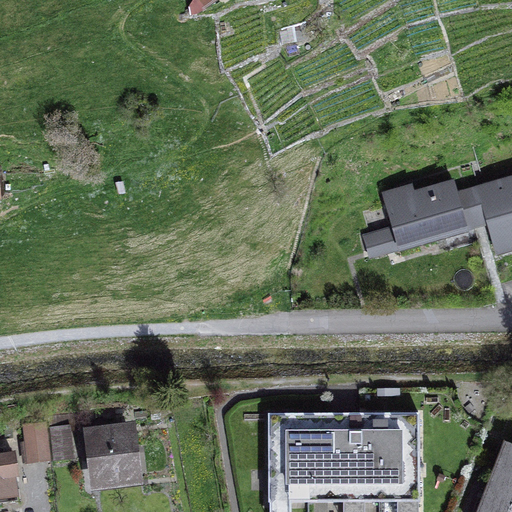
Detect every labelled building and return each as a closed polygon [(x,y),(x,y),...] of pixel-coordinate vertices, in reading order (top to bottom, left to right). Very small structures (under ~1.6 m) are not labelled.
[(195,0),(190,8),(192,15),(198,14),(216,0),(195,0)] [(283,31),(285,43),(308,40),(305,25),(294,27),(283,31)] [(489,224),(498,255),(511,250),(511,179),(478,189),(489,224)] [(398,243),(400,250),(467,230),(457,196),(453,183),(413,195),(411,187),(398,191),(400,197),(385,202),(391,223),(398,243)] [(478,189),(457,196),(467,230),(489,224),(478,189)] [(385,202),(400,197),(398,191),(383,196),(385,202)] [(368,252),(398,243),(391,223),(368,230),(372,243),(366,245),(368,252)] [(362,232),(366,245),(372,243),(368,230),(362,232)] [(420,503),(419,415),(360,415),(360,433),(329,434),(329,416),(269,416),(269,503),(271,503),(291,503),(344,503),(364,503),(381,503),(418,503),(420,503)] [(329,434),(360,433),(360,415),(349,415),(329,416),(329,434)] [(25,428),(29,462),(49,460),(45,426),(25,428)] [(52,429),(56,461),(71,460),(68,427),(52,429)] [(97,464),(99,482),(133,478),(127,434),(94,438),(95,451),(97,464)] [(511,511),(511,447),(507,445),(481,511),(511,511)] [(88,465),(97,464),(95,451),(86,452),(88,465)] [(13,477),(17,476),(14,455),(0,457),(0,503),(5,503),(4,498),(11,497),(8,477),(13,477)] [(5,503),(17,501),(13,477),(8,477),(11,497),(4,498),(5,503)] [(344,511),(364,511),(364,503),(344,503),(344,511)] [(381,511),(418,511),(418,503),(381,503),(381,511)]
